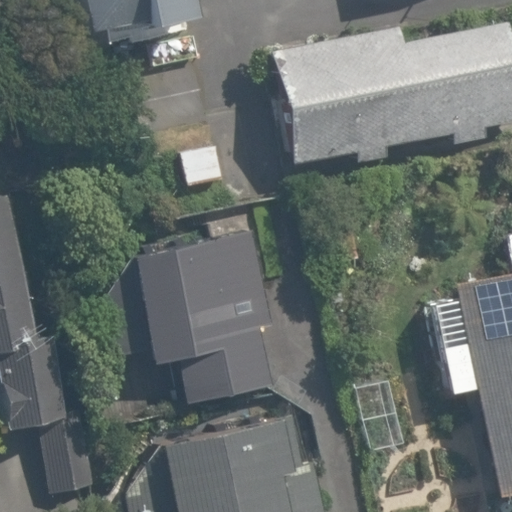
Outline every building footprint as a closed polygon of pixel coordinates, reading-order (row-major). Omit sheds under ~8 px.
[(64,0),(70,26),(129,16),(130,21),(177,12),(174,0),(64,0)] [(258,46),(280,160),(344,148),(345,157),(373,152),(371,143),(442,130),(444,140),(475,134),(474,124),(511,116),(511,88),(499,17),(389,37),(386,21),(258,46)] [(183,185),(218,176),(209,143),(174,153),(183,185)] [(0,423),(31,417),(45,490),(86,482),(71,404),(54,408),(40,333),(22,336),(0,223),(0,423)] [(167,356),(176,401),(260,384),(248,326),(262,323),(242,227),(115,253),(87,301),(99,361),(167,356)] [(511,487),(511,231),(500,234),(507,264),(439,278),(443,298),(420,303),(438,391),(461,386),(484,493),(511,487)] [(116,491),(120,511),(314,511),(304,460),(293,462),(283,412),(146,441),(116,491)]
